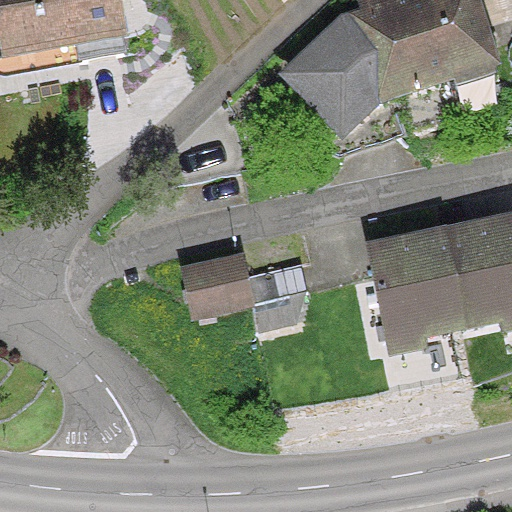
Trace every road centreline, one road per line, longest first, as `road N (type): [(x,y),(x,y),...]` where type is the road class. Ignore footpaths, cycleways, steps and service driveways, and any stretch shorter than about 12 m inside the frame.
road 1 (residential): [(511,170),(131,252),(6,310)]
road 2 (residential): [(309,0),(63,234),(6,310)]
road 3 (tertiary): [(148,495),(316,488),(511,454)]
road 4 (residential): [(6,310),(69,348),(100,378),(138,439),(148,495)]
road 5 (tertiary): [(0,482),(148,495)]
